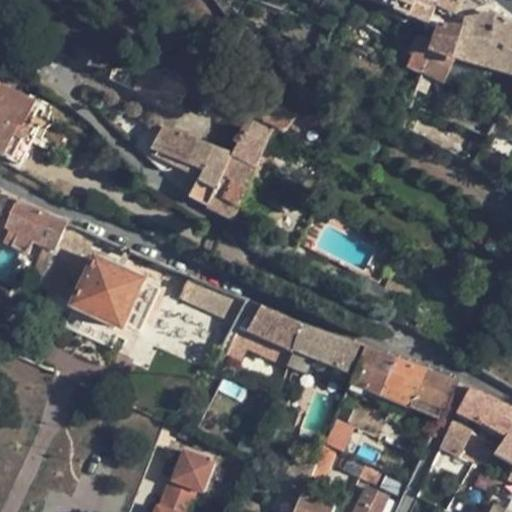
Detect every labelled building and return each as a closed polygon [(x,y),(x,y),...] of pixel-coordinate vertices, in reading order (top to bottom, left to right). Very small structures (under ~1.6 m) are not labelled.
[(384,0),(382,6),(382,7),(394,11),(399,0),(384,0)] [(399,0),(394,11),(412,18),(419,0),(399,0)] [(430,0),(419,0),(412,18),(430,25),(438,6),(437,4),(430,0)] [(439,0),(437,4),(438,6),(454,15),(461,0),(439,0)] [(511,75),(511,25),(494,14),(465,20),(463,30),(437,27),(432,42),(424,68),(422,74),(417,89),(427,92),(433,78),(444,83),(456,59),(511,75)] [(412,55),(411,58),(424,68),(432,42),(421,39),(420,42),(418,41),(413,55),(412,55)] [(407,68),(422,74),(424,68),(411,58),(407,68)] [(125,72),(112,71),(107,81),(137,94),(138,91),(158,94),(180,105),(193,80),(191,79),(185,76),(170,67),(170,68),(167,76),(142,73),(141,75),(125,72)] [(0,80),(0,154),(17,163),(44,108),(1,86),(3,82),(0,80)] [(313,86),(310,88),(309,88),(307,91),(306,95),(307,98),(309,103),(313,105),(316,106),(321,105),(324,103),(326,100),(327,96),(327,92),(325,89),(322,86),(318,85),(313,86)] [(238,143),(231,154),(230,155),(231,156),(209,207),(234,220),(244,198),(249,200),(252,194),(247,192),(257,169),(256,168),(276,126),(281,130),(289,127),(298,112),(262,90),(249,113),(251,113),(241,135),(239,133),(235,140),(238,143)] [(150,156),(175,168),(189,138),(163,127),(150,156)] [(175,168),(199,179),(214,147),(189,137),(189,138),(175,168)] [(231,154),(214,147),(199,179),(200,180),(192,198),(209,207),(231,156),(230,155),(231,154)] [(49,256),(53,258),(59,244),(67,223),(48,214),(16,200),(5,227),(9,230),(4,243),(28,254),(34,242),(44,246),(47,247),(43,256),(48,258),(49,256)] [(84,255),(93,235),(67,224),(67,223),(59,244),(84,255)] [(67,294),(84,255),(59,244),(53,258),(47,274),(43,284),(67,294)] [(47,274),(53,258),(49,256),(48,258),(43,256),(47,247),(44,246),(35,270),(47,274)] [(122,328),(144,280),(94,258),(73,306),(122,328)] [(40,291),(43,284),(47,274),(35,270),(31,280),(37,283),(35,289),(40,291)] [(411,301),(416,292),(391,279),(385,288),(411,301)] [(235,325),(249,299),(216,286),(204,308),(235,325)] [(421,304),(428,336),(445,333),(437,300),(421,304)] [(332,336),(303,325),(301,334),(298,333),(292,350),(293,351),(314,359),(349,373),(360,345),(332,336)] [(0,336),(0,348),(13,354),(18,344),(0,336)] [(289,360),(293,351),(292,350),(276,343),(273,355),(289,360)] [(382,395),(396,359),(365,347),(350,382),(382,395)] [(293,351),(289,360),(286,367),(308,376),(314,359),(293,351)] [(411,407),(426,371),(396,359),(382,395),(411,407)] [(457,382),(426,371),(411,407),(440,419),(444,412),(442,411),(452,392),(457,382)] [(511,435),(511,433),(511,408),(508,407),(470,388),(458,413),(482,425),(483,423),(507,436),(509,433),(511,435)] [(460,457),(471,432),(453,423),(441,447),(460,457)] [(342,431),(332,427),(324,443),(333,447),(335,448),(342,431)] [(485,439),(471,432),(460,457),(473,463),(485,439)] [(507,436),(500,447),(495,455),(511,464),(511,433),(511,435),(509,433),(507,436)] [(328,459),(333,447),(324,443),(321,452),(319,456),(328,459)] [(170,478),(165,492),(191,502),(197,488),(203,490),(215,460),(184,448),(173,479),(170,478)] [(319,456),(315,465),(311,474),(324,480),(332,461),(328,459),(319,456)] [(304,492),(311,474),(315,465),(295,457),(281,489),(301,498),(302,496),(304,492)] [(365,464),(359,478),(376,486),(382,472),(365,464)] [(455,497),(458,492),(427,477),(418,496),(447,511),(455,497)] [(465,479),(458,492),(455,497),(484,511),(493,494),(465,479)] [(380,511),(387,497),(367,488),(355,511),(380,511)] [(157,505),(154,511),(187,511),(191,502),(165,492),(159,506),(157,505)] [(306,492),(304,492),(302,496),(301,498),(295,511),(333,511),(335,507),(305,495),(306,492)]
